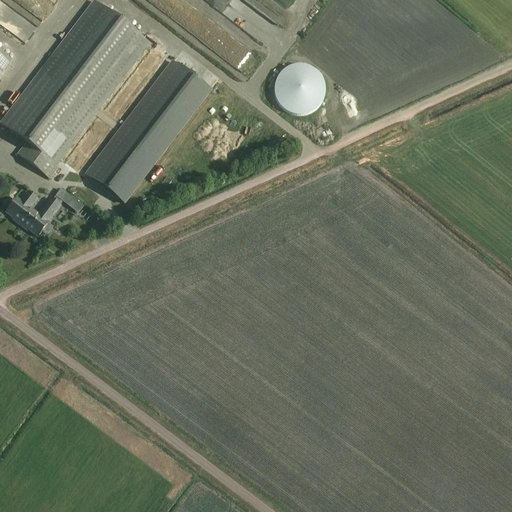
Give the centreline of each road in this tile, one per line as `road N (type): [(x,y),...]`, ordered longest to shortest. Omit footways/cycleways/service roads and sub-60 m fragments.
road 1 (unclassified): [(0,296),(318,153),(117,0)]
road 2 (unclassified): [(269,511),(0,308)]
road 3 (track): [(318,153),(511,65)]
